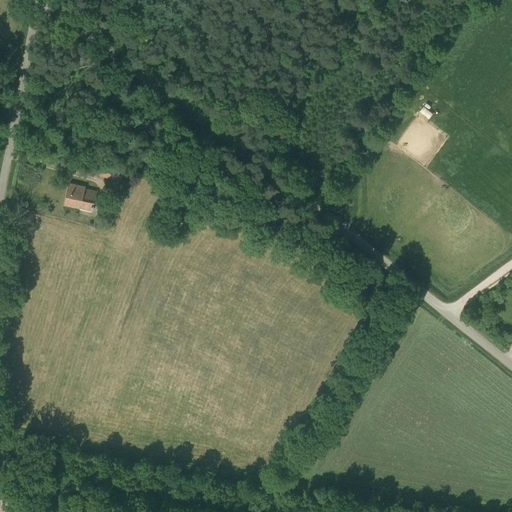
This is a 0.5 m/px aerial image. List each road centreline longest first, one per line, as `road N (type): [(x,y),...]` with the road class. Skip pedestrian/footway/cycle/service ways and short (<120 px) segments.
road 1 (unclassified): [(511,366),(41,0)]
road 2 (tertiary): [(0,188),(41,0)]
